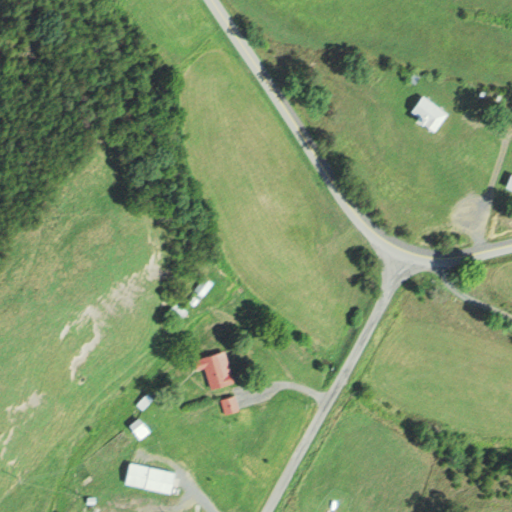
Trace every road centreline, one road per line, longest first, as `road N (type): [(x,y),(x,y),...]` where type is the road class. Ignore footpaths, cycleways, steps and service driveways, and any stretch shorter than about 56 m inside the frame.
road 1 (tertiary): [(511,245),(438,258),(384,242),(342,200),(209,0)]
road 2 (residential): [(263,511),(407,252)]
